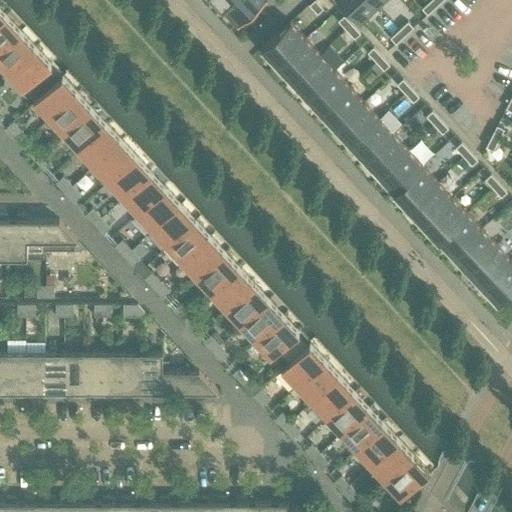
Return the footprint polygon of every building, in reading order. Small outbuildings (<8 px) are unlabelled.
[(228,0),(223,6),(238,22),(261,0),(228,0)] [(313,0),(309,4),(317,13),(323,8),(315,0),(313,0)] [(316,0),(325,10),(333,3),(330,0),(316,0)] [(376,4),(372,0),(341,0),(359,19),(376,4)] [(436,6),(430,0),(422,8),(427,14),(436,6)] [(0,20),(0,49),(21,30),(7,14),(0,20)] [(338,20),(346,29),(352,24),(344,15),(338,20)] [(261,47),(277,64),(306,37),(290,21),(261,47)] [(408,21),(399,29),(404,35),(413,27),(408,21)] [(352,24),(346,29),(354,38),(360,32),(352,24)] [(404,35),(399,29),(390,37),(396,43),(404,35)] [(0,49),(0,68),(5,74),(36,46),(21,30),(0,49)] [(277,64),(291,80),(320,53),(306,37),(277,64)] [(25,87),(36,98),(58,78),(47,67),(51,62),(36,46),(5,74),(20,91),(25,87)] [(367,52),(376,61),(381,55),(373,46),(367,52)] [(291,80),(306,96),(335,69),(320,53),(291,80)] [(381,55),(376,61),(384,69),(390,64),(381,55)] [(306,96),(321,112),(350,85),(335,69),(306,96)] [(31,103),(47,119),(78,91),(62,74),(58,78),(36,98),(31,103)] [(397,84),(405,92),(411,87),(403,78),(397,84)] [(321,112),(335,127),(364,101),(350,85),(321,112)] [(411,87),(405,92),(413,101),(419,96),(411,87)] [(47,119),(62,135),(92,107),(78,91),(47,119)] [(335,127),(350,143),(379,117),(364,101),(335,127)] [(62,135),(76,151),(107,123),(92,107),(62,135)] [(426,115),(434,124),(440,119),(432,110),(426,115)] [(350,143),(365,159),(394,132),(379,117),(350,143)] [(440,119),(434,124),(442,133),(448,127),(440,119)] [(5,127),(14,137),(15,138),(20,134),(23,131),(13,121),(14,120),(13,120),(5,127)] [(76,151),(91,167),(122,138),(107,123),(76,151)] [(497,125),(491,135),(498,139),(504,128),(497,125)] [(365,159),(379,175),(408,148),(394,132),(365,159)] [(498,139),(491,135),(486,146),(493,150),(498,139)] [(91,167),(106,183),(136,154),(122,138),(91,167)] [(455,147),(464,156),(469,150),(461,142),(455,147)] [(26,150),(35,160),(43,153),(34,143),(31,146),(26,150)] [(379,175),(394,191),(423,164),(408,148),(379,175)] [(469,150),(464,156),(472,165),(478,159),(469,150)] [(43,153),(35,160),(44,170),(49,166),(49,165),(52,162),(43,153)] [(106,183),(120,199),(151,170),(136,154),(106,183)] [(394,191),(409,207),(438,180),(423,164),(394,191)] [(120,199),(135,215),(166,186),(151,170),(120,199)] [(485,179),(493,188),(499,182),(491,173),(485,179)] [(55,182),(65,192),(72,185),(63,175),(60,178),(60,177),(55,182)] [(409,207),(423,223),(452,196),(438,180),(409,207)] [(499,182),(493,188),(501,196),(507,191),(499,182)] [(72,185),(65,192),(74,202),(79,197),(78,197),(81,194),(72,185)] [(135,215),(150,231),(181,202),(166,186),(135,215)] [(423,223),(438,238),(467,212),(452,196),(423,223)] [(150,231),(165,247),(196,218),(181,202),(150,231)] [(85,214),(94,224),(102,216),(93,207),(90,209),(89,209),(85,214)] [(7,257),(27,257),(27,239),(26,218),(27,218),(27,212),(16,212),(16,218),(8,218),(7,218),(7,257)] [(438,238),(453,254),(482,227),(467,212),(438,238)] [(102,216),(94,224),(103,233),(108,229),(111,226),(102,216)] [(27,218),(26,218),(27,239),(27,257),(42,257),(42,248),(74,248),(87,248),(78,239),(59,218),(27,218)] [(165,247),(179,262),(210,234),(196,218),(165,247)] [(453,254),(467,270),(496,243),(482,227),(453,254)] [(179,262),(194,278),(225,250),(210,234),(179,262)] [(114,245),(123,255),(131,248),(122,238),(119,241),(114,245)] [(467,270),(482,286),(511,259),(496,243),(467,270)] [(131,248),(123,255),(133,266),(138,261),(141,258),(131,248)] [(194,278),(209,294),(240,266),(225,250),(194,278)] [(511,260),(511,259),(482,286),(497,303),(511,289),(511,260)] [(209,294),(223,310),(254,281),(240,266),(209,294)] [(144,277),(154,288),(162,281),(152,270),(149,273),(144,277)] [(162,281),(154,288),(162,297),(167,293),(170,290),(162,281)] [(223,310),(238,326),(269,297),(254,281),(223,310)] [(37,296),(46,296),(46,284),(37,284),(37,296)] [(46,284),(46,296),(54,296),(54,284),(46,284)] [(238,326),(253,342),(284,313),(269,297),(238,326)] [(173,309),(182,319),(190,312),(181,302),(178,305),(173,309)] [(17,315),(26,315),(26,303),(17,303),(17,315)] [(26,303),(26,315),(35,315),(35,303),(26,303)] [(56,315),(64,315),(64,303),(56,303),(56,315)] [(64,303),(64,315),(73,315),(73,303),(64,303)] [(94,315),(103,315),(103,303),(94,303),(94,315)] [(103,303),(103,315),(112,315),(112,303),(103,303)] [(123,315),(132,315),(132,303),(123,303),(123,315)] [(132,303),(132,315),(148,315),(149,316),(149,315),(138,303),(136,303),(132,303)] [(190,312),(182,319),(192,329),(196,325),(196,324),(199,321),(190,312)] [(277,350),(288,362),(307,344),(296,333),(299,330),(284,313),(253,342),(268,358),(277,350)] [(203,341),(212,351),(220,344),(211,334),(208,337),(207,336),(203,341)] [(281,368),(297,385),(325,358),(310,342),(307,344),(288,362),(281,368)] [(220,344),(212,351),(221,361),(226,356),(229,353),(220,344)] [(27,395),(27,390),(26,390),(26,351),(7,351),(7,390),(8,390),(17,390),(16,395),(27,395)] [(46,396),(46,390),(45,390),(45,351),(26,351),(26,390),(27,390),(36,390),(36,395),(46,396)] [(65,396),(65,390),(64,351),(45,351),(45,390),(46,390),(55,390),(55,396),(65,396)] [(84,396),(84,390),(84,351),(64,351),(65,390),(74,390),(74,396),(84,396)] [(104,396),(104,390),(103,390),(103,351),(84,351),(84,390),(93,390),(93,396),(104,396)] [(123,396),(123,390),(122,390),(122,351),(103,351),(103,390),(104,390),(113,390),(113,396),(123,396)] [(142,396),(142,390),(141,351),(122,351),(122,390),(123,390),(132,390),(132,396),(142,396)] [(142,390),(151,390),(151,396),(162,396),(162,390),(162,369),(162,351),(141,351),(142,390)] [(297,385),(311,401),(340,374),(325,358),(297,385)] [(232,373),(242,384),(250,376),(250,375),(250,376),(240,366),(237,368),(232,373)] [(199,369),(162,369),(162,390),(218,390),(199,369)] [(311,401),(326,417),(355,390),(340,374),(311,401)] [(252,395),(261,404),(263,406),(267,401),(270,398),(261,388),(261,387),(252,395)] [(326,417),(341,433),(369,406),(355,390),(326,417)] [(341,433),(355,449),(384,421),(369,406),(341,433)] [(274,418),(283,428),(291,420),(282,411),(279,414),(279,413),(274,418)] [(291,420),(283,428),(292,438),(297,433),(300,430),(291,420)] [(355,449),(370,464),(399,437),(384,421),(355,449)] [(370,464),(385,480),(413,453),(399,437),(370,464)] [(303,449),(312,459),(320,452),(311,442),(308,445),(303,449)] [(320,452),(312,459),(322,469),(326,465),(329,462),(320,452)] [(413,453),(385,480),(400,497),(415,483),(422,490),(430,475),(427,472),(429,470),(413,453)] [(332,481),(342,491),(350,484),(341,474),(338,477),(337,477),(332,481)] [(350,484),(342,491),(351,501),(356,497),(355,496),(359,493),(350,484)] [(5,501),(0,500),(0,511),(14,511),(15,501),(16,501),(16,495),(5,495),(5,501)] [(24,501),(16,501),(15,501),(14,511),(34,511),(34,501),(35,501),(35,495),(25,495),(24,501)] [(44,501),(35,501),(34,501),(34,511),(53,511),(53,501),(54,501),(54,495),(44,495),(44,501)] [(63,501),(54,501),(53,501),(53,511),(72,511),(72,501),(73,501),(73,495),(63,495),(63,501)] [(82,501),(73,501),(72,501),(72,511),(91,511),(92,501),(92,495),(82,495),(82,501)] [(102,501),(92,501),(91,511),(111,511),(112,501),(112,495),(102,495),(102,501)] [(121,501),(112,501),(111,511),(130,511),(131,501),(131,495),(121,495),(121,501)] [(140,501),(131,501),(130,511),(149,511),(150,501),(151,501),(151,495),(140,495),(140,501)] [(160,501),(151,501),(150,501),(149,511),(168,511),(169,501),(170,501),(170,495),(159,495),(160,501)] [(179,501),(170,501),(169,501),(168,511),(188,511),(188,501),(189,501),(189,495),(179,495),(179,501)] [(198,501),(189,501),(188,501),(188,511),(207,511),(208,501),(208,495),(198,495),(198,501)] [(217,501),(208,501),(207,511),(226,511),(227,501),(227,496),(217,495),(217,501)] [(236,501),(227,501),(226,511),(245,511),(246,501),(247,501),(247,495),(236,495),(236,501)] [(247,501),(246,501),(245,511),(285,511),(291,501),(247,501)]
